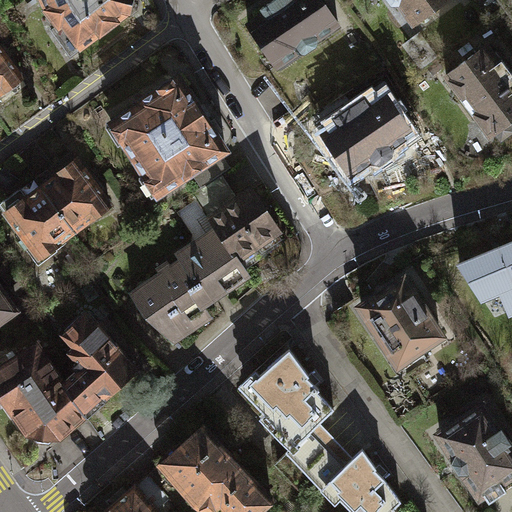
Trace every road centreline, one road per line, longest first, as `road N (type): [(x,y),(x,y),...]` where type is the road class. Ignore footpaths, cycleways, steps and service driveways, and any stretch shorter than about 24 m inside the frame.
road 1 (residential): [(39,511),(333,255)]
road 2 (residential): [(333,255),(188,16)]
road 3 (residential): [(0,153),(188,16)]
road 4 (residential): [(333,255),(511,189)]
